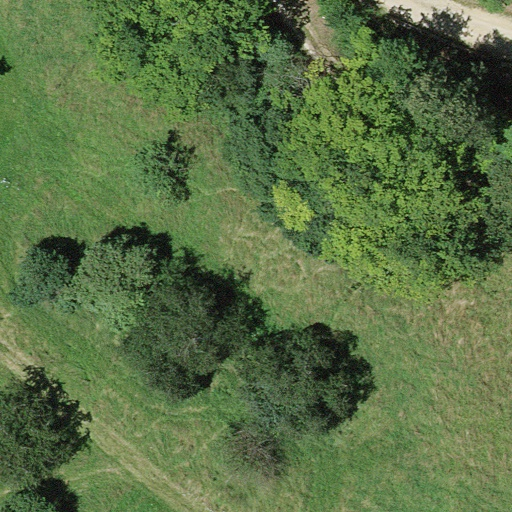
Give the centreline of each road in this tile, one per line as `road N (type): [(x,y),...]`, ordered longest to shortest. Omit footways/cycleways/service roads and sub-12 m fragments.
road 1 (track): [(289,0),(351,84),(511,215)]
road 2 (track): [(200,511),(98,440),(0,347)]
road 3 (track): [(393,0),(405,11),(511,44)]
